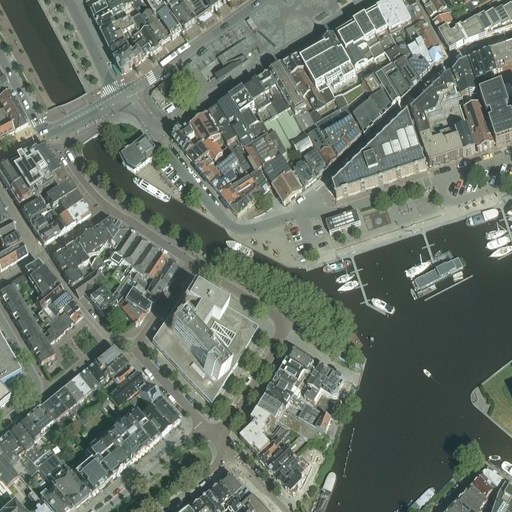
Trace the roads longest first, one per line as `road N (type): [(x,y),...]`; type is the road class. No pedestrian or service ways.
road 1 (tertiary): [(156,134),(371,0)]
road 2 (residential): [(452,67),(303,212)]
road 3 (residential): [(156,134),(235,229),(303,212)]
road 4 (tertiary): [(263,0),(127,97)]
road 5 (residential): [(303,212),(336,212),(437,180)]
road 6 (residential): [(204,433),(101,511)]
road 7 (residential): [(218,439),(283,331)]
